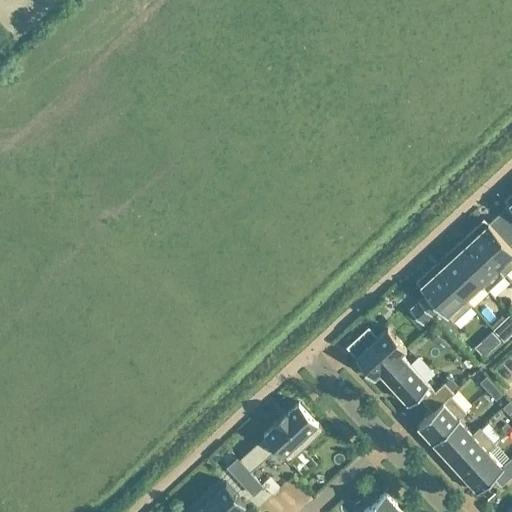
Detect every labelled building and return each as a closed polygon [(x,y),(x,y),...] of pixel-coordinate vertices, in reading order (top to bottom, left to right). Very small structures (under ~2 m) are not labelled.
[(511,199),(509,202),(508,202),(509,203),(499,212),(511,226),(511,199)] [(488,222),(471,238),(504,273),(511,266),(511,226),(499,212),(489,221),(488,220),(487,221),(488,222)] [(504,274),(471,238),(454,254),(480,283),(487,290),(504,274)] [(480,283),(454,254),(438,268),(465,297),(480,283)] [(465,297),(438,268),(421,284),(420,283),(419,284),(427,292),(419,300),(418,299),(417,299),(418,300),(431,314),(432,315),(432,314),(431,313),(440,306),(453,321),(471,304),(465,297)] [(431,314),(418,300),(410,308),(409,307),(408,308),(423,323),(422,322),(431,314)] [(494,328),(504,339),(511,330),(511,316),(509,314),(494,328)] [(406,346),(387,326),(355,356),(374,376),(380,370),(400,352),(406,346)] [(400,352),(380,370),(408,401),(417,393),(432,410),(450,394),(453,392),(444,381),(435,390),(400,352)] [(479,381),(487,390),(494,384),(486,375),(479,381)] [(496,399),(502,393),(494,384),(487,390),(496,399)] [(417,424),(432,440),(431,441),(432,441),(433,440),(433,441),(459,417),(466,411),(450,394),(432,410),(417,424)] [(324,428),(299,400),(287,411),(285,409),(273,420),(275,422),(263,433),(264,434),(255,443),(240,457),(251,470),(276,447),(288,460),(324,428)] [(447,455),(472,432),(459,417),(433,441),(447,455)] [(447,455),(463,473),(488,449),(495,443),(479,426),(472,432),(447,455)] [(463,473),(477,488),(476,489),(492,475),(503,465),(502,465),(488,449),(463,473)] [(503,465),(492,475),(501,485),(511,474),(511,455),(511,456),(502,465),(503,465)] [(261,482),(242,462),(232,471),(251,492),(261,482)] [(226,480),(190,511),(234,511),(246,502),(226,480)] [(382,492),(361,511),(401,511),(393,503),(382,492)]
